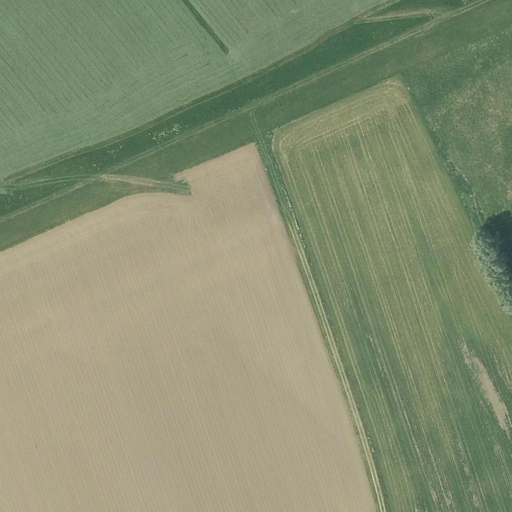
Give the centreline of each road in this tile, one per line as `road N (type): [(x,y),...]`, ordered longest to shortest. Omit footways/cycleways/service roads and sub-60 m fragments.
road 1 (track): [(0,222),(482,0)]
road 2 (track): [(381,511),(355,414),(248,109)]
